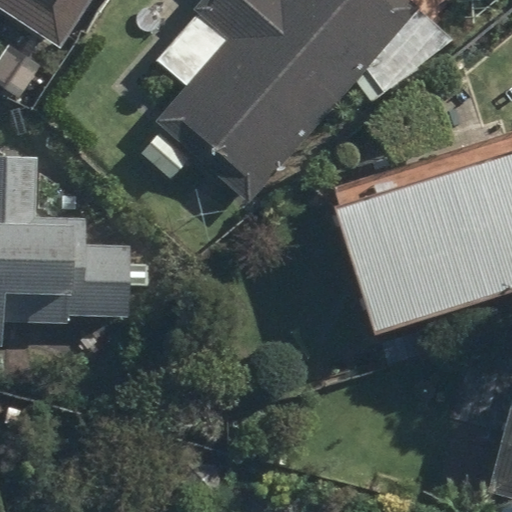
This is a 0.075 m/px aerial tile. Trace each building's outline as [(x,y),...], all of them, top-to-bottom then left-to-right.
[(0,0),(0,11),(56,47),(86,0),(0,0)] [(250,195),(351,80),(387,112),(452,39),(437,26),(415,7),(407,0),(208,0),(157,58),(191,87),(138,147),(169,174),(194,146),(250,195)] [(49,73),(8,42),(0,52),(0,99),(19,113),(49,73)] [(511,143),(323,202),(363,335),(511,289),(511,143)] [(0,329),(128,339),(137,223),(30,215),(35,157),(0,154),(0,329)] [(511,387),(486,494),(511,499),(511,387)]
